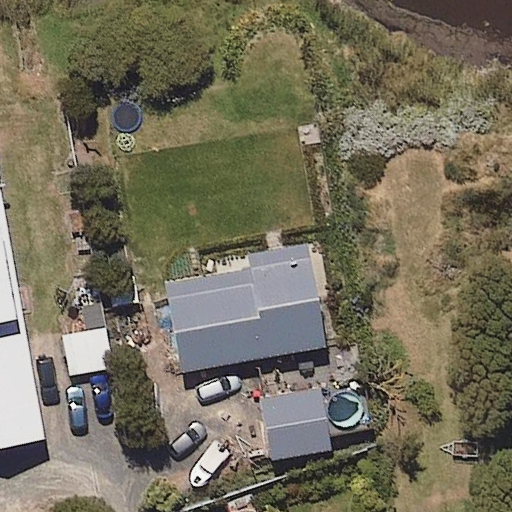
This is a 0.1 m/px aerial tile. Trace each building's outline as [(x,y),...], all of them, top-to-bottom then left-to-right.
[(0,449),(48,441),(0,168),(0,449)] [(322,350),(304,246),(243,256),(246,273),(164,287),(179,375),(322,350)] [(103,371),(96,333),(63,339),(70,378),(103,371)] [(327,455),(320,395),(258,403),(266,463),(327,455)] [(371,432),(368,398),(332,402),(335,436),(371,432)]
